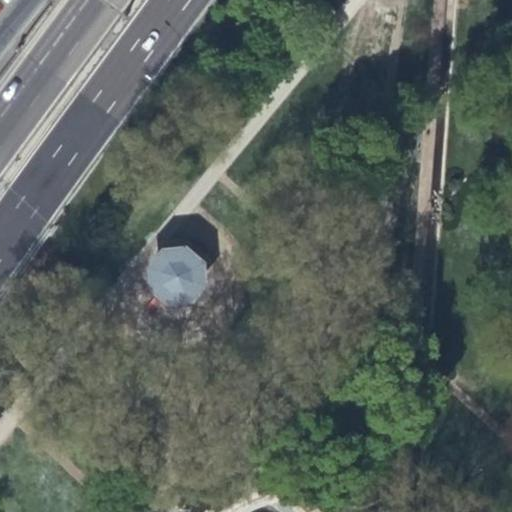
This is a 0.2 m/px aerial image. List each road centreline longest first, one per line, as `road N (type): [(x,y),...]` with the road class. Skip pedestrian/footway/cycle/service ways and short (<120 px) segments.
road 1 (secondary): [(0,247),(176,0)]
road 2 (secondary): [(87,0),(0,128)]
